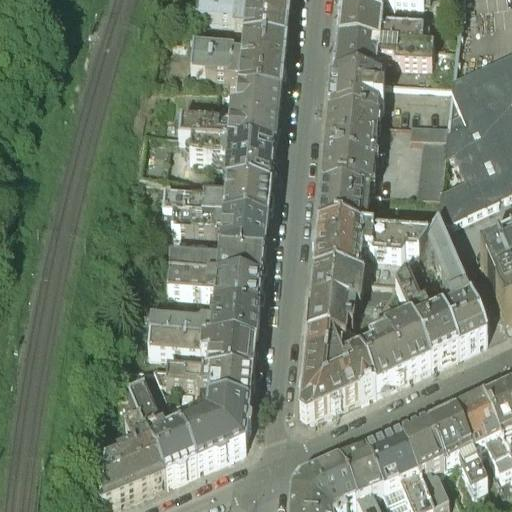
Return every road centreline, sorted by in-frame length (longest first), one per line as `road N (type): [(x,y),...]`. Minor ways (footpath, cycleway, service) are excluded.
road 1 (residential): [(317,0),(273,458)]
road 2 (residential): [(273,458),(511,352)]
road 3 (residential): [(157,511),(273,458)]
